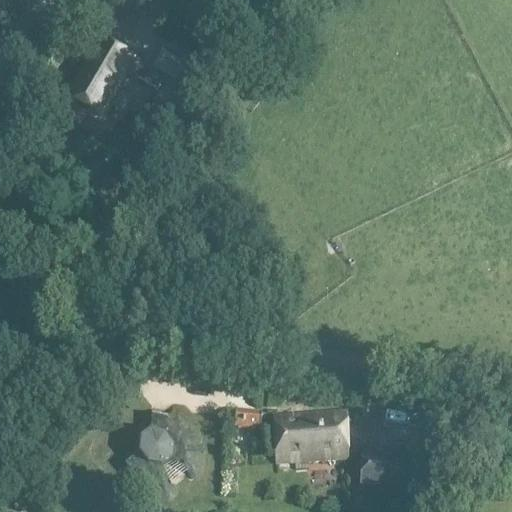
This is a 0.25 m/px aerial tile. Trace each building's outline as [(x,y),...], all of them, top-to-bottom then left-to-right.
[(211,65),(177,45),(172,42),(166,53),(164,51),(151,73),(135,64),(136,63),(101,42),(67,101),(100,121),(121,86),(122,87),(128,76),(156,93),(163,82),(191,98),(211,65)] [(154,135),(169,144),(191,108),(177,99),(154,135)] [(43,275),(37,284),(55,298),(61,289),(43,275)] [(259,431),(262,414),(237,412),(235,429),(259,431)] [(276,465),(347,461),(345,416),(273,420),(276,465)] [(141,457),(126,468),(134,479),(149,467),(162,468),(173,460),(173,447),(165,436),(167,418),(154,417),(152,435),(142,443),(141,457)] [(361,449),(358,494),(404,496),(406,451),(391,451),(391,455),(378,455),(379,450),(361,449)]
